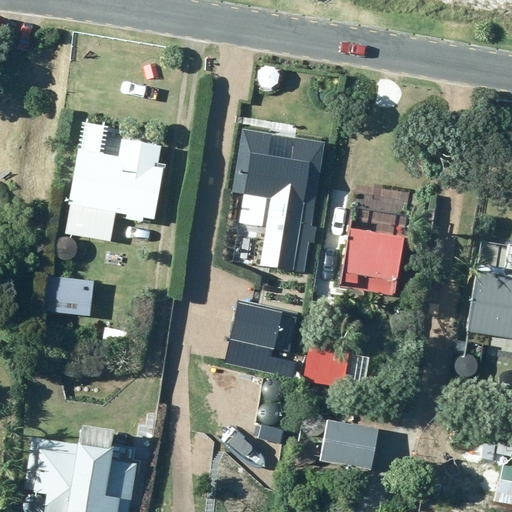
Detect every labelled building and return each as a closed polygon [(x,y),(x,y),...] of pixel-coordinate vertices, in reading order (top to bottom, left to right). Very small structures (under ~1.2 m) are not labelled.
[(304,268),(325,143),(242,129),(232,186),(267,192),(255,260),(304,268)] [(63,235),(109,242),(114,213),(125,215),(125,219),(142,222),(142,218),(152,220),(161,164),(157,163),(159,146),(117,139),(114,156),(77,150),(63,235)] [(339,286),(391,295),(401,237),(361,231),(365,212),(354,210),(350,229),(348,229),(339,286)] [(472,272),(463,333),(511,340),(511,278),(507,278),(508,265),(485,262),(484,274),(472,272)] [(95,283),(79,282),(46,280),(44,317),(76,319),(92,320),(95,283)] [(290,348),(297,314),(237,302),(224,364),(284,377),(290,348)] [(307,341),(301,381),(341,387),(341,390),(363,393),(369,358),(346,355),(347,347),(307,341)] [(318,461),(370,471),(378,429),(326,420),(318,461)] [(126,511),(133,464),(134,459),(33,444),(25,499),(45,502),(43,511),(126,511)] [(431,511),(511,511),(511,510),(464,503),(471,462),(440,457),(431,511)]
